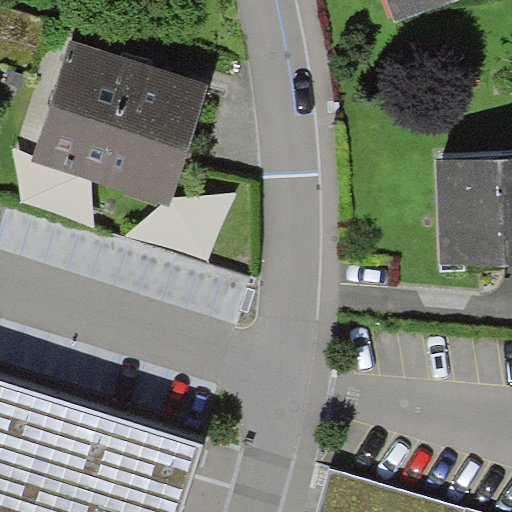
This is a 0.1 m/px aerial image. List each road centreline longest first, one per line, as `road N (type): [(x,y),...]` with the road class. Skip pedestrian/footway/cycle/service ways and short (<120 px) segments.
road 1 (residential): [(249,511),(288,375),(292,149),(263,0)]
road 2 (residential): [(0,450),(204,511)]
